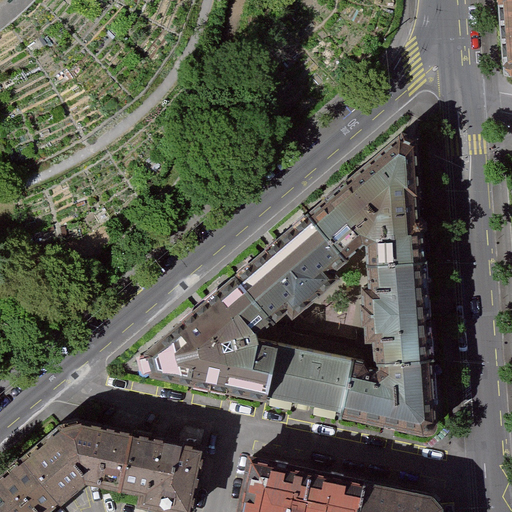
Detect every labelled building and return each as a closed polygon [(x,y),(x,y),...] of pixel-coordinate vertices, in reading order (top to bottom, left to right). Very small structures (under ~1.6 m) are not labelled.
[(374,241),(375,255),(431,252),(422,136),(407,128),(310,207),(349,254),(367,238),(374,241)] [(349,254),(310,207),(232,271),(273,320),(349,254)] [(382,361),(440,358),(431,252),(375,255),(382,361)] [(258,333),(273,320),(232,271),(141,346),(144,367),(270,396),(279,349),(259,344),(258,333)] [(343,412),(354,367),(279,349),(270,396),(343,412)] [(445,418),(440,358),(382,361),(383,370),(379,373),(354,367),(343,412),(428,432),(445,418)] [(118,484),(130,422),(78,412),(63,415),(20,451),(61,501),(90,477),(118,484)] [(130,422),(118,484),(144,490),(143,499),(195,509),(208,438),(130,422)] [(361,511),(370,469),(254,446),(240,511),(361,511)] [(47,511),(61,501),(20,451),(0,468),(0,511),(47,511)] [(449,511),(448,494),(439,482),(370,469),(361,511),(449,511)]
